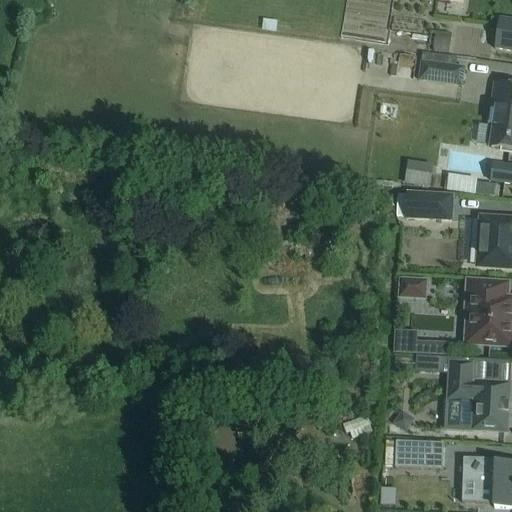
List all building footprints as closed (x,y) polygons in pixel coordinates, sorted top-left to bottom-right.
[(465,33),(464,17),(448,18),(449,34),(465,33)] [(511,20),(498,19),(493,55),(511,57),(511,20)] [(447,54),(449,37),(434,35),(432,52),(447,54)] [(417,82),(461,89),(464,68),(459,68),(460,62),(421,56),(417,82)] [(511,88),(494,85),(490,110),(488,126),(493,127),(490,148),(511,151),(511,88)] [(420,154),(419,165),(440,166),(440,156),(420,154)] [(462,157),(460,173),(489,176),(491,160),(462,157)] [(511,186),(511,166),(493,164),(491,183),(511,186)] [(430,189),(432,174),(406,170),(403,185),(430,189)] [(405,193),(403,220),(452,223),(453,196),(405,193)] [(511,270),(511,221),(480,219),(477,268),(511,270)] [(430,235),(417,241),(424,256),(437,250),(430,235)] [(398,278),(397,299),(425,301),(426,280),(398,278)] [(511,300),(506,300),(507,286),(468,283),(466,312),(468,312),(466,344),(511,347),(511,300)] [(417,356),(418,333),(394,332),(393,355),(417,356)] [(472,365),(449,364),(447,401),(470,403),(470,400),(474,401),(472,432),(507,434),(510,385),(475,383),(474,385),(471,385),(472,365)] [(344,368),(334,367),(333,390),(343,390),(344,368)] [(358,406),(364,423),(386,415),(381,399),(358,406)] [(442,472),(443,445),(395,443),(394,470),(442,472)] [(463,460),(461,504),(493,505),(493,509),(511,509),(511,465),(501,465),(501,461),(463,460)] [(380,489),(379,506),(393,507),(394,490),(380,489)]
